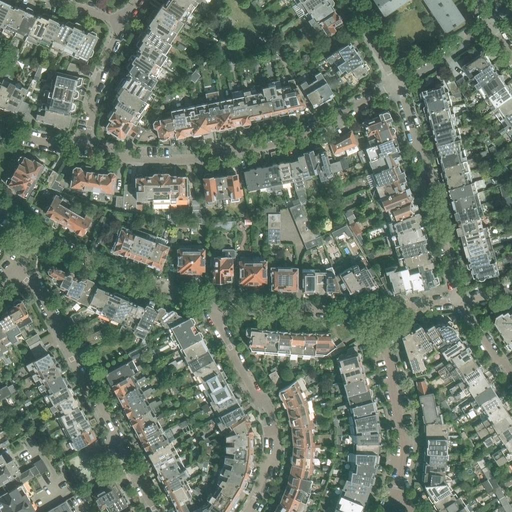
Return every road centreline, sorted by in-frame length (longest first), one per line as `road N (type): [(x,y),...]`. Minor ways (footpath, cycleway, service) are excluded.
road 1 (residential): [(77,146),(141,160),(196,159),(303,132),(394,84)]
road 2 (residential): [(155,511),(15,264)]
road 3 (residential): [(246,511),(276,447),(273,422),(250,392),(213,307)]
road 4 (residential): [(459,300),(426,167),(394,84)]
road 5 (residential): [(41,233),(117,275),(213,307)]
road 6 (residential): [(396,497),(405,444),(383,319)]
road 7 (residential): [(213,307),(362,310),(383,319)]
road 8 (residential): [(77,146),(120,21)]
